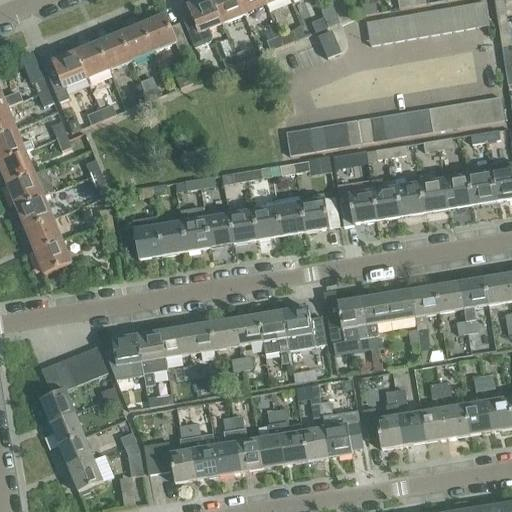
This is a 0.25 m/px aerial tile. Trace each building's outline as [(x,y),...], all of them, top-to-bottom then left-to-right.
[(223,26),(212,0),(209,0),(189,9),(194,21),(185,25),(195,50),(211,43),(212,39),(210,32),(223,26)] [(212,0),(223,26),(245,17),(238,0),(212,0)] [(238,0),(245,17),(267,8),(264,0),(238,0)] [(264,0),(267,8),(286,0),(264,0)] [(401,0),(399,1),(401,11),(413,9),(412,0),(401,0)] [(427,7),(425,0),(412,0),(413,9),(427,7)] [(506,2),(495,3),(498,27),(509,25),(506,2)] [(376,5),(362,7),(364,18),(378,16),(376,5)] [(490,28),(486,5),(473,7),(478,30),(490,28)] [(462,9),(466,33),(478,30),(473,7),(462,9)] [(450,11),(454,35),(466,33),(462,9),(450,11)] [(438,13),(442,37),(454,35),(450,11),(438,13)] [(426,15),(430,39),(442,37),(438,13),(426,15)] [(430,39),(426,15),(414,17),(419,41),(430,39)] [(419,41),(414,17),(403,19),(407,43),(419,41)] [(177,45),(180,53),(189,49),(180,27),(171,31),(166,19),(144,28),(155,54),(177,45)] [(407,43),(403,19),(391,21),(395,45),(407,43)] [(325,20),(313,25),(317,35),(329,30),(325,20)] [(395,45),(391,21),(379,24),(383,47),(395,45)] [(367,26),(371,49),(383,47),(379,24),(367,26)] [(502,51),(511,48),(511,42),(509,25),(498,27),(502,51)] [(121,37),(132,64),(155,54),(144,28),(121,37)] [(307,39),(302,30),(280,39),(284,48),(307,39)] [(328,62),(342,56),(333,34),(319,40),(328,62)] [(100,46),(110,73),(132,64),(121,37),(100,46)] [(268,43),(272,53),(284,48),(280,39),(268,43)] [(77,55),(88,82),(110,73),(100,46),(77,55)] [(55,69),(46,72),(60,106),(71,101),(67,91),(88,82),(77,55),(75,51),(63,56),(65,60),(54,65),(55,69)] [(252,62),(248,52),(236,57),(240,67),(252,62)] [(223,62),(227,72),(240,67),(236,57),(223,62)] [(177,81),(181,91),(194,86),(190,75),(177,81)] [(153,80),(141,85),(145,94),(157,89),(153,80)] [(44,81),(34,85),(39,98),(49,93),(44,81)] [(162,99),(157,89),(145,94),(144,94),(148,104),(162,99)] [(0,92),(0,113),(7,111),(22,105),(18,95),(4,102),(0,92)] [(44,110),(55,106),(49,93),(39,98),(44,110)] [(132,99),(136,109),(148,104),(144,94),(132,99)] [(505,124),(501,100),(489,102),(493,126),(505,124)] [(477,104),(481,128),(493,126),(489,102),(477,104)] [(465,106),(469,130),(481,128),(477,104),(465,106)] [(453,108),(457,132),(469,130),(465,106),(453,108)] [(117,118),(113,107),(100,112),(104,123),(117,118)] [(441,110),(445,134),(457,132),(453,108),(441,110)] [(430,112),(433,136),(445,134),(441,110),(430,112)] [(0,139),(16,133),(7,111),(0,113),(0,139)] [(88,117),(92,128),(104,123),(100,112),(88,117)] [(418,114),(422,138),(433,136),(430,112),(418,114)] [(406,116),(410,140),(422,138),(418,114),(406,116)] [(394,118),(398,142),(410,140),(406,116),(394,118)] [(398,142),(394,118),(382,120),(386,144),(398,142)] [(386,144),(382,120),(370,122),(374,146),(386,144)] [(374,146),(370,122),(359,124),(362,147),(374,146)] [(76,124),(70,126),(74,135),(81,132),(78,125),(76,124)] [(362,147),(359,124),(347,126),(351,149),(362,147)] [(63,125),(53,129),(57,141),(68,137),(63,125)] [(351,149),(347,126),(335,128),(339,151),(351,149)] [(339,151),(335,128),(323,130),(327,153),(339,151)] [(327,153),(323,130),(311,132),(315,155),(327,153)] [(315,155),(311,132),(299,134),(303,157),(315,155)] [(0,165),(25,155),(16,133),(0,139),(0,165)] [(501,143),(499,133),(486,136),(487,145),(501,143)] [(287,136),(291,159),(303,157),(299,134),(287,136)] [(471,138),(473,148),(487,145),(486,136),(471,138)] [(62,154),(73,150),(68,137),(57,141),(62,154)] [(452,151),(451,141),(438,143),(439,153),(452,151)] [(424,146),(425,155),(439,153),(438,143),(424,146)] [(405,158),(404,149),(391,150),(392,160),(405,158)] [(376,153),(377,162),(392,160),(391,150),(376,153)] [(0,167),(8,188),(35,177),(25,155),(0,165),(0,167)] [(353,156),(334,160),(336,173),(356,169),(353,156)] [(331,160),(310,163),(313,180),(334,176),(331,160)] [(97,163),(87,167),(91,179),(102,175),(97,163)] [(311,173),(309,163),(295,166),(297,175),(311,173)] [(281,168),(283,177),(297,175),(295,166),(281,168)] [(511,172),(502,174),(501,168),(491,169),(496,206),(511,202),(511,172)] [(467,173),(472,209),(496,206),(491,169),(467,173)] [(266,180),(264,171),(248,173),(250,183),(266,180)] [(47,172),(35,177),(8,188),(18,210),(44,199),(56,194),(47,172)] [(233,176),(234,185),(250,183),(248,173),(233,176)] [(472,209),(467,173),(442,177),(443,183),(448,213),(472,209)] [(96,191),(107,187),(102,175),(91,179),(80,184),(86,198),(97,193),(96,191)] [(216,189),(214,179),(201,181),(202,191),(216,189)] [(430,185),(429,179),(420,181),(421,187),(420,187),(424,217),(448,213),(443,183),(430,185)] [(186,184),(188,193),(202,191),(201,181),(186,184)] [(424,217),(420,187),(407,189),(405,182),(396,183),(397,191),(401,221),(424,217)] [(397,191),(384,193),(383,184),(373,186),(378,224),(401,221),(397,191)] [(349,198),(354,228),(378,224),(373,186),(348,190),(349,198)] [(169,196),(167,187),(153,189),(154,199),(169,196)] [(139,192),(140,201),(154,199),(153,189),(139,192)] [(331,232),(325,197),(314,198),(315,203),(302,205),(307,236),(331,232)] [(349,198),(340,200),(344,230),(354,228),(349,198)] [(27,233),(53,222),(44,199),(18,210),(27,233)] [(284,240),(279,209),(279,205),(268,206),(269,211),(255,213),(260,244),(284,240)] [(307,236),(302,205),(279,209),(284,240),(307,236)] [(111,211),(99,213),(102,227),(113,225),(111,211)] [(260,244),(255,213),(231,217),(236,248),(260,244)] [(236,248),(231,217),(207,221),(212,251),(236,248)] [(212,251),(207,221),(184,225),(189,255),(212,251)] [(36,254),(62,243),(53,222),(27,233),(36,254)] [(104,240),(115,238),(113,225),(102,227),(104,240)] [(189,255),(184,225),(159,229),(164,259),(189,255)] [(134,233),(139,263),(164,259),(159,229),(134,233)] [(45,277),(71,266),(62,243),(36,254),(45,277)] [(58,278),(49,282),(54,292),(62,288),(58,278)] [(485,282),(489,308),(511,304),(511,296),(509,278),(485,282)] [(478,335),(474,311),(489,308),(485,282),(460,286),(464,312),(466,324),(468,336),(478,335)] [(440,316),(464,312),(460,286),(436,290),(440,316)] [(431,348),(429,348),(426,327),(441,324),(440,316),(436,290),(411,294),(416,320),(417,332),(419,344),(422,365),(427,364),(431,348)] [(388,298),(392,324),(416,320),(411,294),(388,298)] [(378,337),(376,327),(392,324),(388,298),(363,302),(369,338),(378,337)] [(328,319),(332,344),(360,340),(369,338),(363,302),(338,306),(340,317),(328,319)] [(288,341),(298,340),(299,345),(306,350),(328,347),(323,319),(311,321),(309,311),(284,315),(288,341)] [(260,319),(264,345),(266,356),(290,352),(288,341),(284,315),(260,319)] [(235,323),(239,349),(264,345),(260,319),(235,323)] [(211,327),(215,353),(239,349),(235,323),(211,327)] [(457,326),(459,337),(468,336),(466,324),(457,326)] [(187,331),(191,357),(215,353),(211,327),(187,331)] [(162,335),(166,361),(191,357),(187,331),(162,335)] [(408,334),(410,345),(419,344),(417,332),(408,334)] [(156,387),(154,375),(168,373),(166,361),(162,335),(138,339),(142,365),(144,376),(146,388),(156,387)] [(369,338),(360,340),(362,353),(371,352),(369,338)] [(113,343),(117,369),(142,365),(138,339),(113,343)] [(108,376),(98,349),(86,354),(97,380),(108,376)] [(301,363),(299,351),(290,352),(292,364),(301,363)] [(282,354),(284,366),(292,364),(290,352),(282,354)] [(75,359),(86,385),(97,380),(86,354),(75,359)] [(64,363),(75,390),(86,385),(75,359),(64,363)] [(253,371),(251,359),(241,360),(243,372),(253,371)] [(232,362),(234,374),(243,372),(241,360),(232,362)] [(53,368),(64,394),(66,393),(75,390),(64,363),(53,368)] [(204,379),(202,367),(193,368),(194,380),(204,379)] [(42,373),(52,398),(52,399),(64,394),(53,368),(42,373)] [(184,370),(186,381),(194,380),(193,368),(184,370)] [(304,374),(294,376),(296,386),(306,384),(304,374)] [(144,376),(135,378),(137,390),(146,388),(144,376)] [(484,380),(486,393),(495,392),(493,378),(484,380)] [(486,393),(484,380),(475,381),(477,394),(486,393)] [(451,399),(448,385),(439,387),(442,400),(451,399)] [(430,388),(432,401),(442,400),(439,387),(430,388)] [(115,391),(102,396),(106,404),(118,399),(115,391)] [(406,406),(404,392),(395,394),(397,407),(406,406)] [(52,398),(41,403),(51,426),(76,416),(66,393),(64,394),(52,399),(52,398)] [(386,395),(388,408),(397,407),(395,394),(386,395)] [(172,396),(149,400),(150,410),(174,406),(172,396)] [(109,413),(121,408),(118,399),(106,404),(109,413)] [(511,430),(511,410),(510,401),(488,405),(493,434),(511,430)] [(334,416),(332,403),(322,405),(324,418),(334,416)] [(312,406),(314,419),(324,418),(322,405),(312,406)] [(493,434),(488,405),(465,408),(470,438),(493,434)] [(404,448),(399,419),(397,407),(388,408),(390,420),(377,423),(376,411),(364,413),(368,442),(380,440),(382,452),(404,448)] [(470,438),(465,408),(444,412),(448,441),(470,438)] [(188,409),(177,411),(179,427),(191,425),(188,409)] [(290,423),(288,410),(277,412),(279,425),(290,423)] [(268,413),(270,426),(279,425),(277,412),(268,413)] [(448,441),(444,412),(421,415),(426,445),(448,441)] [(351,445),(363,443),(358,414),(324,419),(326,431),(330,461),(353,457),(351,445)] [(426,445),(421,415),(399,419),(404,448),(426,445)] [(60,449),(85,439),(76,416),(51,426),(60,449)] [(246,430),(244,417),(233,419),(235,432),(246,430)] [(224,420),(226,433),(235,432),(233,419),(224,420)] [(202,437),(200,424),(189,426),(191,439),(202,437)] [(291,425),(280,427),(286,468),(308,465),(303,435),(302,427),(291,429),(291,425)] [(180,427),(182,440),(191,439),(189,426),(180,427)] [(286,468),(280,427),(268,428),(270,440),(260,442),(264,472),(286,468)] [(330,461),(326,431),(303,435),(308,465),(330,461)] [(264,472),(260,442),(248,444),(247,432),(236,434),(242,475),(264,472)] [(227,447),(216,449),(220,479),(242,475),(236,434),(225,436),(227,447)] [(133,436),(121,440),(125,450),(137,445),(133,436)] [(220,479),(216,449),(214,437),(192,441),(198,483),(220,479)] [(69,472),(94,462),(85,439),(60,449),(69,472)] [(173,474),(176,486),(198,483),(192,441),(182,442),(184,454),(171,456),(170,444),(157,446),(162,475),(173,474)] [(128,458),(132,481),(144,478),(140,453),(137,445),(125,450),(128,458)] [(145,448),(149,477),(162,475),(157,446),(145,448)] [(79,495),(104,486),(94,462),(69,472),(79,495)]
